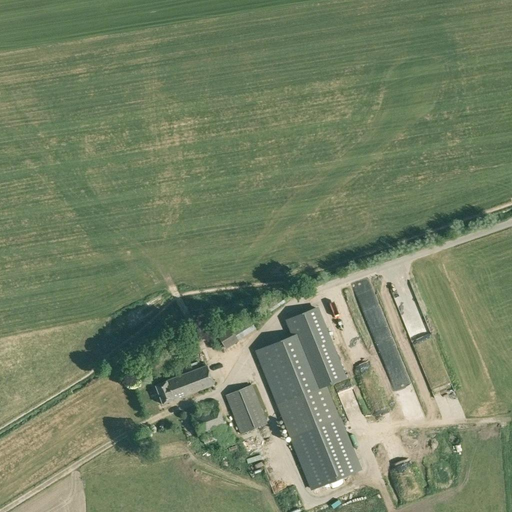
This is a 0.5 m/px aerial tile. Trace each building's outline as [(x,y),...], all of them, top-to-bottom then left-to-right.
[(293,335),(256,350),(291,438),(340,419),(326,385),(344,377),(316,308),(287,320),(293,335)] [(245,312),(227,322),(214,330),(226,349),(239,341),(238,340),(256,329),(245,312)] [(162,404),(214,384),(207,365),(155,385),(162,404)] [(267,422),(252,384),(225,395),(241,433),(267,422)] [(199,436),(225,426),(217,404),(190,415),(199,436)]
